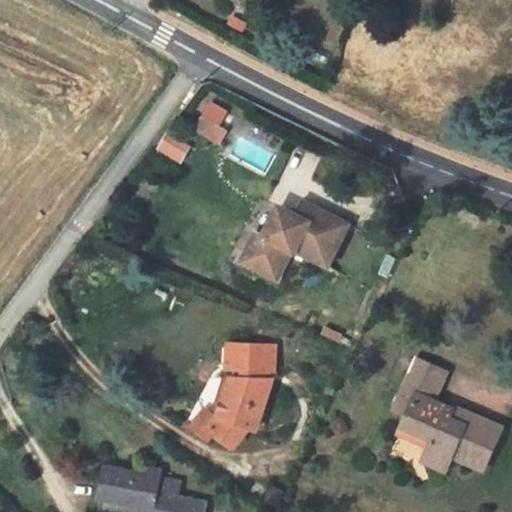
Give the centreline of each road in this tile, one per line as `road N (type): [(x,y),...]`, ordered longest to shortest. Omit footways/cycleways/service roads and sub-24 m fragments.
road 1 (tertiary): [(511,196),(336,127),(199,56)]
road 2 (residential): [(0,332),(199,56)]
